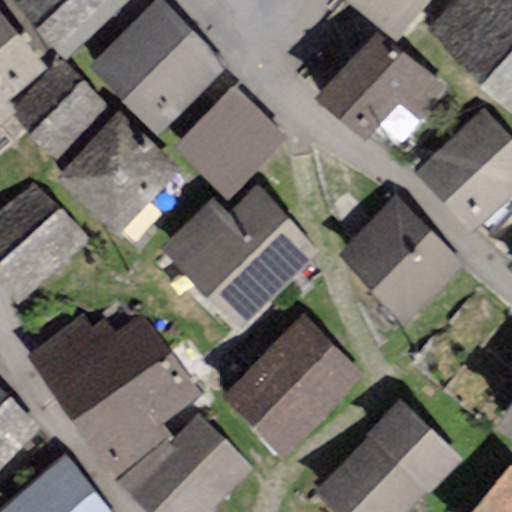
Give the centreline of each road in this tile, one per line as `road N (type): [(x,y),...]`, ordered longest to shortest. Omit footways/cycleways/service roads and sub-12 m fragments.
road 1 (unclassified): [(303,118),(397,181),(511,294)]
road 2 (residential): [(122,511),(0,337)]
road 3 (residential): [(213,0),(303,118)]
